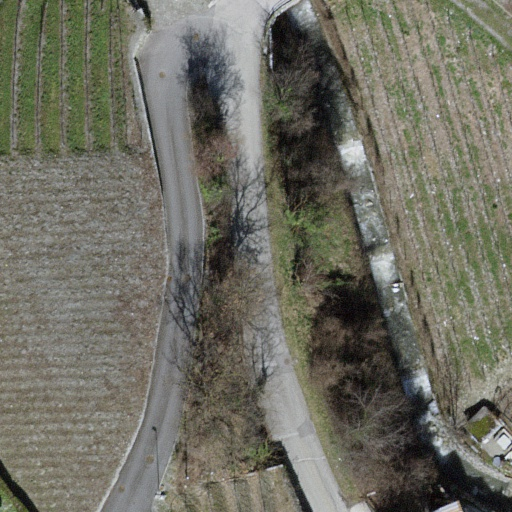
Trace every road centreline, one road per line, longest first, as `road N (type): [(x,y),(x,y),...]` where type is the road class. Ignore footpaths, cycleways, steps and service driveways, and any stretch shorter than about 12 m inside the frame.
road 1 (residential): [(236,23),(162,55),(188,323),(122,511)]
road 2 (residential): [(332,511),(274,377),(236,23)]
